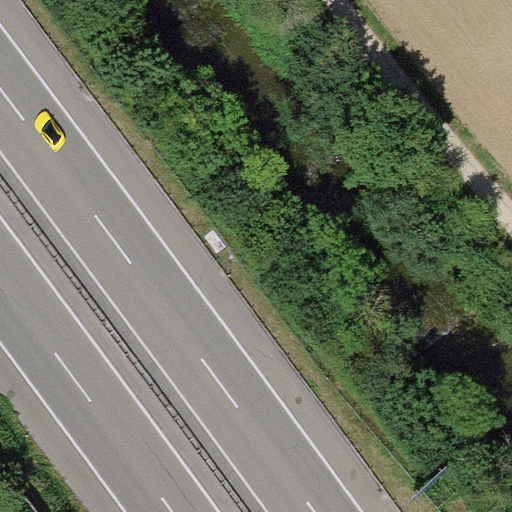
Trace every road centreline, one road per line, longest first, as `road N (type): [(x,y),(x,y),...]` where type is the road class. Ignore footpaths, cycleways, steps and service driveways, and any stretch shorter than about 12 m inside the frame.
road 1 (motorway): [(316,511),(0,80)]
road 2 (track): [(511,229),(323,0)]
road 3 (motorway): [(0,280),(168,511)]
